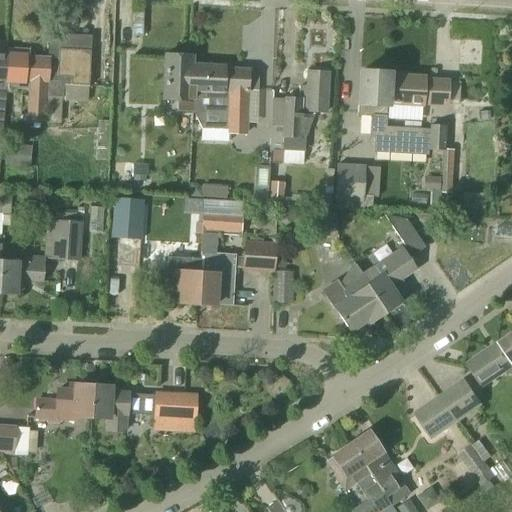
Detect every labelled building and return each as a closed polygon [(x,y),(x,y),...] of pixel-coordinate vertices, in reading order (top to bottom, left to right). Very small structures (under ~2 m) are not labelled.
[(88,101),(88,86),(89,71),(90,51),(58,49),(57,64),(47,64),(47,59),(23,58),(23,56),(7,55),(5,92),(15,93),(16,80),(28,80),(27,94),(26,116),(23,116),(22,122),(44,123),(60,124),(61,100),(88,101)] [(177,112),(193,112),(192,68),(192,66),(189,65),(190,57),(166,55),(165,76),(165,99),(177,100),(177,112)] [(257,91),(258,73),(247,72),(247,70),(223,69),(223,67),(192,66),(192,68),(193,112),(201,128),(227,129),(226,133),(244,134),(246,90),(257,91)] [(303,165),(305,136),(311,120),(312,112),(325,113),(326,93),(327,73),(308,72),(307,87),(299,87),(298,100),(273,99),(270,151),(272,151),(271,163),(303,165)] [(389,74),(359,72),(357,115),(370,115),(369,136),(374,137),(373,151),(428,155),(429,150),(442,150),(443,150),(443,149),(444,123),(429,122),(429,129),(385,126),(386,114),(388,85),(393,85),(394,77),(389,77),(389,74)] [(386,114),(401,115),(402,104),(422,105),(422,103),(446,104),(446,102),(447,82),(423,81),(423,79),(394,77),(393,85),(388,85),(386,114)] [(5,144),(3,165),(30,167),(31,146),(5,144)] [(442,150),(441,177),(440,193),(451,193),(453,150),(443,149),(443,150),(442,150)] [(372,196),(363,196),(365,165),(336,163),(334,201),(336,201),(336,208),(371,210),(372,196)] [(325,171),(324,194),(331,194),(333,171),(325,171)] [(282,203),(284,182),(270,181),(269,203),(282,203)] [(114,198),(111,238),(140,240),(142,200),(114,198)] [(182,199),(181,214),(191,215),(192,200),(182,199)] [(202,222),(202,230),(241,232),(242,201),(204,199),(203,215),(205,215),(205,222),(202,222)] [(78,259),(81,222),(81,214),(55,212),(54,222),(46,221),(43,257),(78,259)] [(361,274),(359,276),(384,313),(399,303),(392,293),(404,285),(400,279),(415,269),(408,259),(425,248),(413,231),(405,220),(384,216),(403,245),(389,255),(361,274)] [(200,259),(198,304),(232,306),(233,286),(235,255),(215,254),(216,234),(202,233),(202,235),(201,235),(201,239),(200,259)] [(274,244),(244,242),(243,270),(272,271),(274,244)] [(0,293),(15,294),(16,291),(21,291),(21,281),(42,282),(43,257),(18,256),(17,263),(0,261),(0,293)] [(200,259),(193,259),(167,257),(164,302),(198,304),(200,259)] [(275,272),(274,301),(291,302),(292,273),(275,272)] [(359,276),(327,298),(334,309),(349,331),(361,323),(363,326),(384,313),(359,276)] [(511,335),(500,343),(501,345),(494,350),(493,348),(468,364),(482,386),(505,370),(507,373),(511,373),(511,335)] [(455,420),(479,404),(465,381),(440,398),(455,420)] [(92,386),(74,385),(69,385),(69,391),(56,390),(56,402),(36,400),(35,418),(54,420),(54,424),(58,424),(58,420),(74,421),(74,417),(90,418),(92,386)] [(90,418),(108,419),(107,428),(124,429),(125,415),(128,415),(128,413),(153,414),(152,428),(193,431),(195,397),(155,394),(155,396),(115,393),(115,388),(110,388),(110,387),(92,386),(90,418)] [(440,398),(415,414),(430,437),(455,420),(440,398)] [(0,424),(0,452),(13,454),(15,426),(0,424)] [(390,506),(391,507),(409,495),(402,484),(395,488),(388,478),(395,473),(368,433),(350,445),(390,506)] [(350,445),(331,457),(332,457),(326,461),(346,490),(356,484),(362,494),(365,493),(368,498),(350,511),(380,511),(390,506),(350,445)] [(484,462),(471,445),(458,454),(470,471),(483,488),(496,478),(484,462)] [(416,511),(408,500),(395,509),(397,511),(416,511)]
